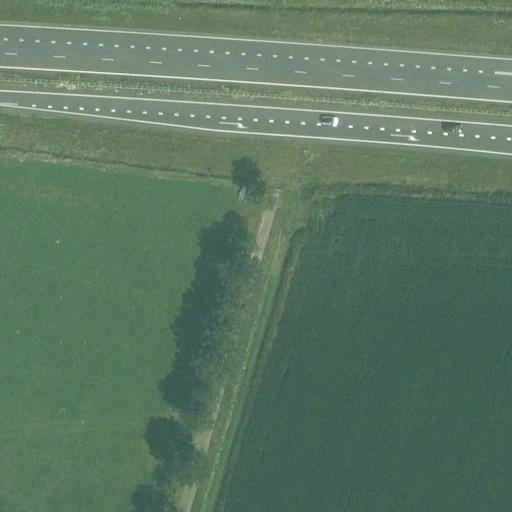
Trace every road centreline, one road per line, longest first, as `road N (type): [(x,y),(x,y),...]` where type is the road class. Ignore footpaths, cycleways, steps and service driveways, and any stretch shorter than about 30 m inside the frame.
road 1 (trunk): [(0,101),(511,136)]
road 2 (trunk): [(301,72),(0,53)]
road 3 (unclassified): [(183,511),(253,267)]
road 4 (trunk): [(511,90),(301,72)]
road 5 (trunk): [(511,68),(301,72)]
